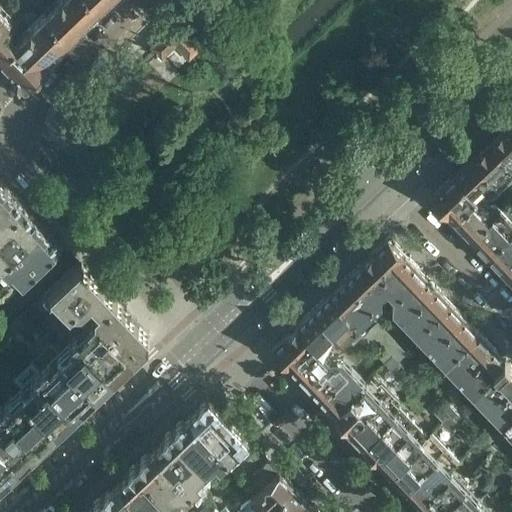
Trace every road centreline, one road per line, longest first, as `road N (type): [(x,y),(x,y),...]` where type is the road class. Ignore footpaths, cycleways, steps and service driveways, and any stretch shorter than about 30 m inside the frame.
road 1 (residential): [(214,318),(24,119)]
road 2 (residential): [(1,142),(190,341)]
road 3 (residential): [(375,511),(216,346)]
road 4 (residential): [(511,318),(379,175)]
road 5 (secondary): [(379,175),(511,49)]
road 6 (residential): [(24,119),(149,0)]
road 7 (secondary): [(216,346),(308,253),(315,236)]
road 8 (secondary): [(24,511),(124,418)]
road 9 (secondary): [(315,236),(297,241),(214,318)]
